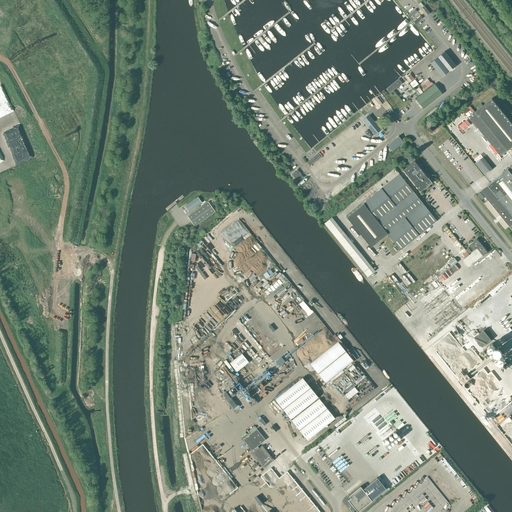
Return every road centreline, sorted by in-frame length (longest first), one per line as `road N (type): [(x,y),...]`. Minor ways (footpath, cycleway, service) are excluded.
road 1 (track): [(0,334),(74,511)]
road 2 (tertiary): [(511,258),(405,126)]
